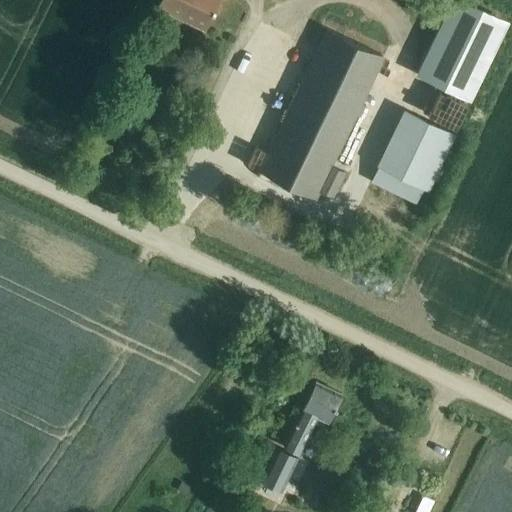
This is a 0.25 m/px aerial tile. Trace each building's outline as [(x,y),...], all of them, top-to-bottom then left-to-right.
[(204,30),(217,0),(158,0),(156,7),(204,30)] [(470,96),(505,22),(458,0),(449,0),(416,71),(470,96)] [(333,196),(344,172),(329,165),(382,55),(328,29),(259,172),(313,198),(318,189),(333,196)] [(404,108),(370,180),(416,202),(450,130),(404,108)] [(327,423),(341,393),(315,380),(292,427),(283,446),(298,454),(308,434),(316,417),(327,423)] [(282,491),(298,459),(276,448),(260,480),(282,491)] [(182,482),(178,489),(185,494),(190,487),(182,482)] [(424,495),(415,511),(428,511),(434,500),(424,495)]
